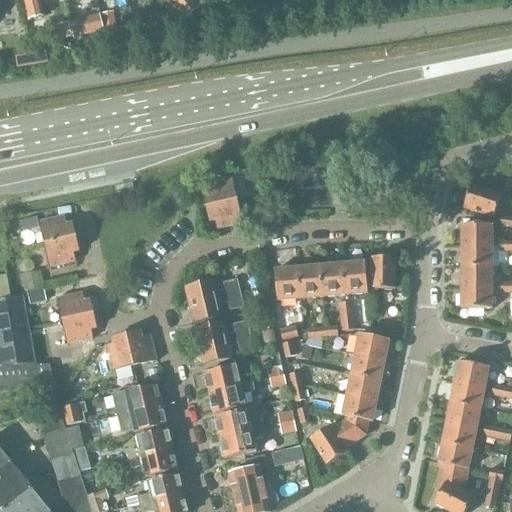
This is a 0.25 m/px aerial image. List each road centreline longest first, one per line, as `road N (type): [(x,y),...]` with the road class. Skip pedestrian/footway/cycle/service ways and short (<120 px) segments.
road 1 (secondary): [(0,178),(511,71)]
road 2 (secondary): [(511,44),(0,144)]
road 3 (residential): [(157,318),(168,276),(200,251),(332,230),(433,230)]
road 4 (residential): [(206,511),(157,318)]
road 5 (residential): [(360,487),(396,460),(423,334)]
road 6 (residential): [(157,318),(109,314),(85,210)]
road 7 (residential): [(433,230),(449,165),(511,147)]
